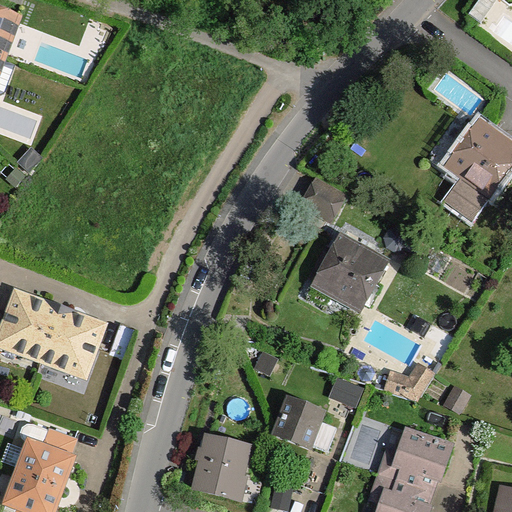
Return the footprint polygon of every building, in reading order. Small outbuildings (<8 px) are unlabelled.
[(0,61),(4,63),(20,22),(0,13),(0,61)] [(511,173),(511,146),(479,122),(445,169),(491,202),(511,173)] [(316,181),(302,205),(332,222),(346,198),(316,181)] [(391,265),(338,237),(311,290),(363,317),(391,265)] [(59,310),(12,292),(0,326),(0,351),(39,364),(59,310)] [(110,328),(59,310),(39,364),(90,383),(110,328)] [(255,369),(270,376),(278,359),(263,352),(255,369)] [(411,382),(391,372),(383,394),(421,404),(436,379),(419,365),(411,382)] [(336,379),(330,398),(357,407),(363,388),(336,379)] [(455,387),(444,405),(460,415),(471,397),(455,387)] [(290,403),(278,436),(311,449),(323,415),(290,403)] [(396,467),(404,470),(437,481),(441,482),(452,447),(447,446),(408,433),(396,467)] [(209,439),(198,492),(236,500),(248,448),(209,439)] [(63,494),(75,462),(24,444),(13,476),(63,494)] [(404,470),(399,483),(431,495),(437,481),(404,470)] [(56,511),(63,494),(13,476),(0,511),(3,511),(56,511)] [(399,483),(395,497),(427,508),(431,495),(399,483)] [(511,511),(511,489),(505,487),(499,511),(511,511)] [(380,511),(430,511),(431,510),(427,508),(395,497),(387,494),(380,511)]
